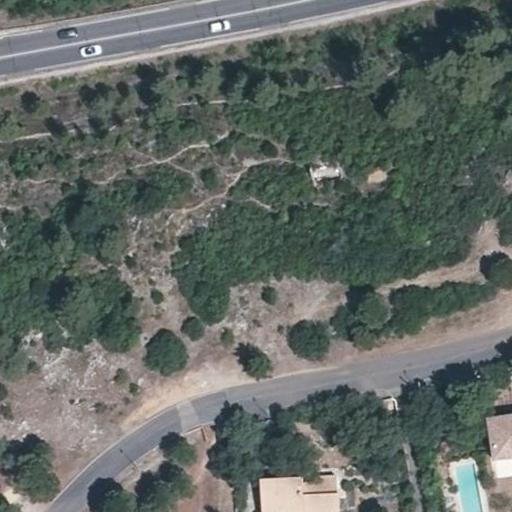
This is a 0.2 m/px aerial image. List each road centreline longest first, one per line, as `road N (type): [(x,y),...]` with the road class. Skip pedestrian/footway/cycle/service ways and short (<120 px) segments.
road 1 (residential): [(63,511),(170,417),(511,337)]
road 2 (primary): [(0,57),(296,0)]
